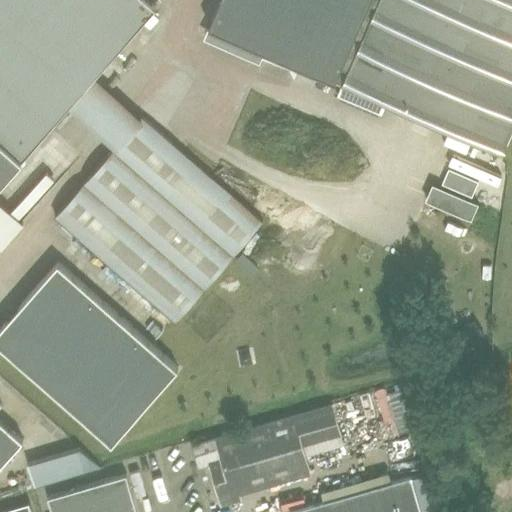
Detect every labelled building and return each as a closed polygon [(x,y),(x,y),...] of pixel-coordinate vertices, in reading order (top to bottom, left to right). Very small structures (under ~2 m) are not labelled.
[(0,0),(0,185),(23,159),(22,159),(157,6),(149,0),(0,0)] [(511,0),(217,0),(207,25),(501,156),(511,130),(511,0)] [(54,215),(175,320),(262,220),(212,177),(141,115),(54,215)] [(0,343),(112,442),(178,367),(153,345),(58,262),(0,327),(0,343)] [(473,321),(452,334),(461,349),(483,336),(473,321)] [(239,493),(310,473),(300,440),(339,429),(332,404),(194,444),(200,467),(210,464),(222,504),(240,499),(239,493)] [(0,463),(22,438),(0,418),(0,463)] [(62,449),(82,466),(88,459),(69,442),(62,449)] [(137,511),(126,473),(48,496),(52,511),(137,511)] [(132,475),(138,500),(148,498),(142,473),(132,475)] [(414,511),(421,510),(411,475),(290,510),(290,511),(414,511)] [(0,511),(31,511),(28,500),(0,508),(0,511)]
